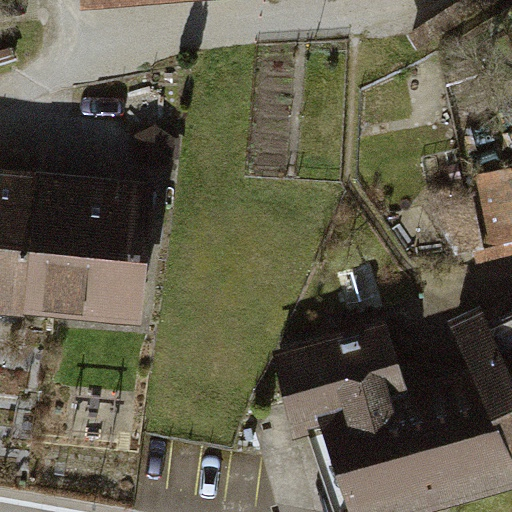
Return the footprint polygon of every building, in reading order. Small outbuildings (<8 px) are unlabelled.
[(511,0),(481,0),(416,40),(425,54),(511,0)] [(511,192),(507,170),(470,178),(485,246),(511,240),(511,192)] [(0,323),(47,326),(56,179),(0,175),(0,323)] [(47,326),(159,333),(167,186),(56,179),(47,326)] [(412,393),(445,504),(511,484),(511,364),(496,328),(490,312),(458,326),(479,373),(412,393)] [(511,364),(511,319),(496,328),(511,364)] [(412,393),(392,327),(281,359),(306,443),(333,436),(355,511),(418,511),(445,504),(412,393)]
